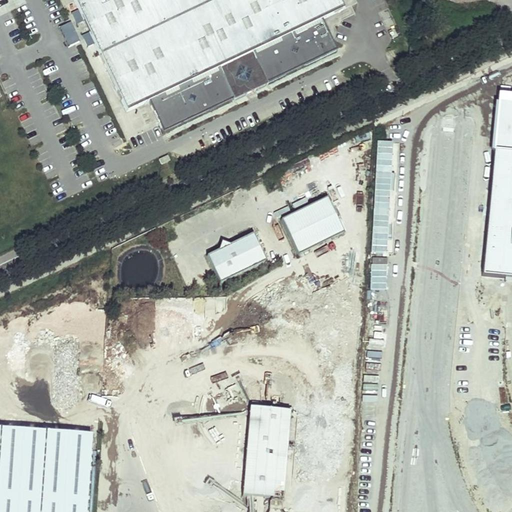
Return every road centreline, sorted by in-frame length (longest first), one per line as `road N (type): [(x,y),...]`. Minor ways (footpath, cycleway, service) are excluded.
road 1 (tertiary): [(511,32),(0,273)]
road 2 (unknown): [(221,349),(306,354),(327,369),(334,511)]
road 3 (unknown): [(221,349),(243,294),(348,234),(344,171)]
road 4 (unknown): [(120,402),(38,403),(28,432),(36,511)]
road 5 (unknown): [(120,402),(138,363),(172,348),(221,349)]
